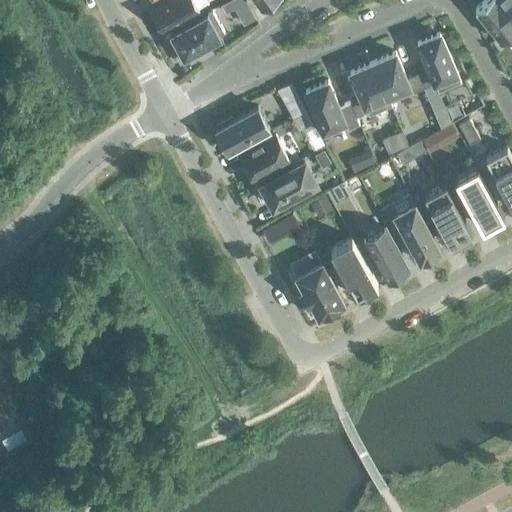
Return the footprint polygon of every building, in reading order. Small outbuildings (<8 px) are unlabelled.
[(169,0),(151,10),(163,33),(200,12),(198,8),(208,2),(206,0),(169,0)] [(485,0),(475,8),(505,45),(511,38),(511,15),(499,0),(485,0)] [(511,0),(499,0),(511,15),(511,0)] [(220,38),(219,36),(225,33),(213,11),(165,37),(180,64),(196,56),(194,52),(220,38)] [(251,11),(239,17),(244,26),(255,19),(251,11)] [(423,88),(457,73),(440,33),(417,43),(428,68),(417,73),(423,88)] [(373,62),(387,97),(410,87),(412,93),(423,88),(417,73),(406,78),(395,52),(373,62)] [(387,97),(373,62),(350,71),(361,97),(350,102),(356,116),(368,112),(365,106),(387,97)] [(328,81),(305,90),(323,131),(356,116),(350,102),(339,106),(328,81)] [(300,100),(288,107),(293,117),(305,110),(300,100)] [(232,115),(217,124),(219,127),(216,129),(228,151),(270,128),(258,106),(234,119),(232,115)] [(445,106),(444,106),(435,110),(441,125),(451,120),(445,106)] [(459,123),(470,143),(481,138),(470,117),(459,123)] [(423,139),(429,149),(437,145),(437,141),(433,133),(423,139)] [(290,161),(276,134),(239,154),(253,182),(290,161)] [(420,140),(413,144),(411,145),(417,155),(426,150),(420,140)] [(511,155),(507,146),(486,157),(511,205),(511,155)] [(323,151),(317,154),(316,155),(322,166),(329,162),(323,151)] [(369,151),(361,155),(365,165),(374,161),(369,151)] [(304,162),(262,185),(274,206),(316,183),(304,162)] [(504,216),(477,167),(456,178),(483,227),(504,216)] [(446,184),(424,195),(451,244),(472,233),(446,184)] [(325,196),(310,204),(317,215),(331,207),(325,196)] [(392,231),(401,227),(420,262),(441,250),(415,203),(395,214),(389,203),(380,208),(392,231)] [(292,214),(277,222),(282,233),(298,224),(292,214)] [(384,226),(355,243),(366,264),(377,258),(388,279),(407,268),(384,226)] [(352,237),(331,249),(357,296),(378,285),(366,264),(355,243),(352,237)] [(314,250),(290,263),(297,274),(295,275),(303,289),(301,290),(308,305),(311,303),(319,317),(345,303),(322,261),(321,261),(314,250)] [(13,435),(13,436),(19,447),(29,441),(23,430),(13,435)]
